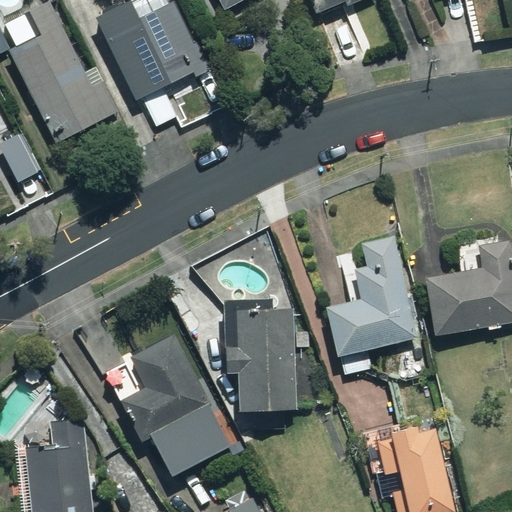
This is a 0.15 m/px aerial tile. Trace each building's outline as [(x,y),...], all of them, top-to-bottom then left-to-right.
[(56,0),(55,0),(7,25),(0,12),(0,52),(16,44),(66,138),(126,107),(110,76),(99,82),(56,0)] [(142,0),(127,0),(102,13),(147,99),(161,124),(182,113),(169,87),(199,72),(201,76),(216,68),(180,0),(174,0),(150,13),(142,0)] [(223,0),(228,9),(247,0),(223,0)] [(320,0),(324,9),(345,0),(353,0),(355,4),(364,0),(320,0)] [(27,130),(6,139),(24,180),(45,170),(27,130)] [(421,332),(401,232),(368,239),(372,260),(361,263),(367,291),(333,298),(347,371),(373,366),(368,342),(421,332)] [(511,321),(511,233),(461,242),(464,264),(433,269),(443,332),(511,321)] [(279,292),(234,290),(230,366),(250,367),(249,402),(298,405),(302,301),(278,300),(279,292)] [(236,442),(179,329),(105,367),(123,401),(130,398),(147,430),(156,426),(179,471),(236,442)] [(57,439),(32,442),(40,511),(100,511),(88,413),(54,417),(57,439)] [(446,511),(462,508),(441,414),(394,425),(396,435),(381,439),(387,466),(404,463),(408,482),(396,484),(402,511),(446,511)] [(271,511),(259,486),(228,501),(230,506),(216,511),(271,511)]
